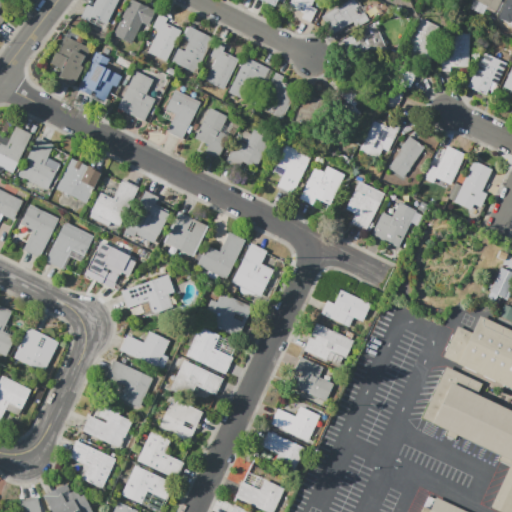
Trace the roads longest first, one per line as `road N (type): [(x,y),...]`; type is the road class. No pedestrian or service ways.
road 1 (residential): [(380,273),(0,84)]
road 2 (residential): [(323,248),(196,511)]
road 3 (residential): [(0,452),(24,454),(42,442),(87,338),(78,313),(0,271)]
road 4 (residential): [(199,0),(325,56)]
